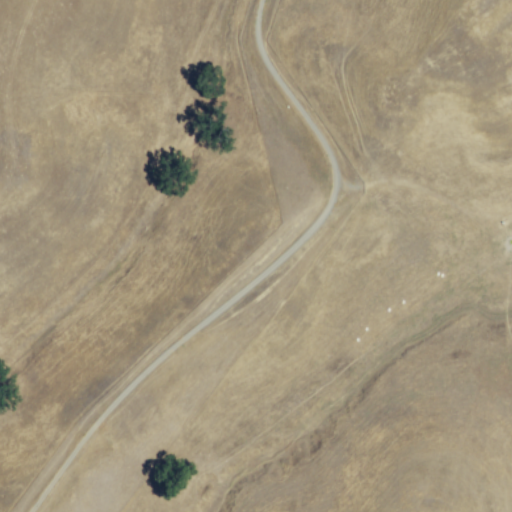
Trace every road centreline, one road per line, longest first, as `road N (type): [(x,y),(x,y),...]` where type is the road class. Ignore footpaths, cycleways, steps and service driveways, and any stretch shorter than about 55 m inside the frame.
road 1 (track): [(271,263),(124,391),(68,456),(39,511)]
road 2 (track): [(255,0),(267,80),(337,158),(349,184),(335,218),(271,263)]
